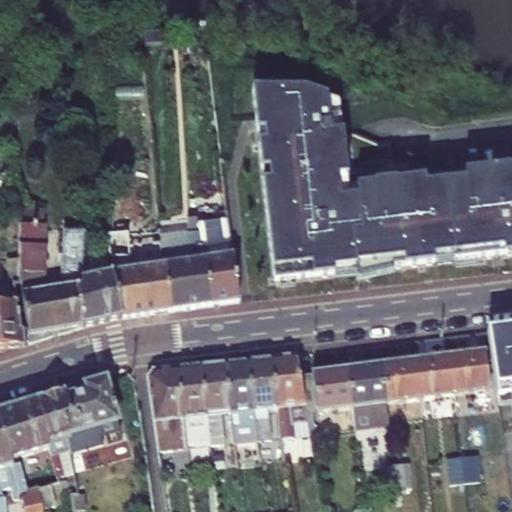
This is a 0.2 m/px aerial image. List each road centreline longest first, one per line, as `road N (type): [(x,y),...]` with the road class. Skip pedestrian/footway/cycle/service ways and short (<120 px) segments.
road 1 (secondary): [(133,344),(511,298)]
road 2 (residential): [(133,344),(161,511)]
road 3 (secondary): [(0,380),(133,344)]
